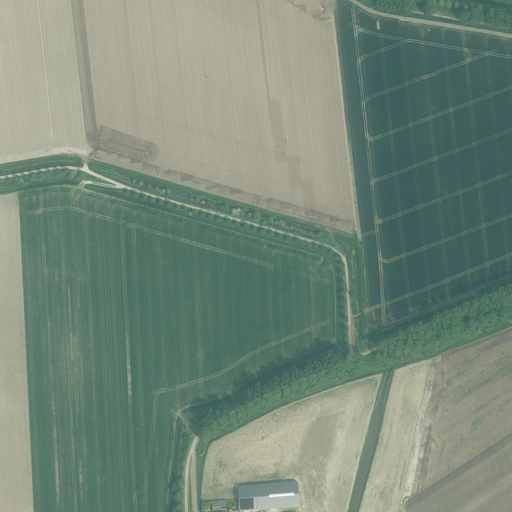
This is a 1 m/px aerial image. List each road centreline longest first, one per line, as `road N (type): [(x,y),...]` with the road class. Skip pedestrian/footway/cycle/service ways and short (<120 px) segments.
road 1 (unclassified): [(351,360),(346,266),(338,253),(84,170)]
road 2 (unclassified): [(192,448),(229,414),(351,360)]
road 3 (unclassified): [(511,290),(351,360)]
road 4 (track): [(446,356),(438,360),(408,511)]
